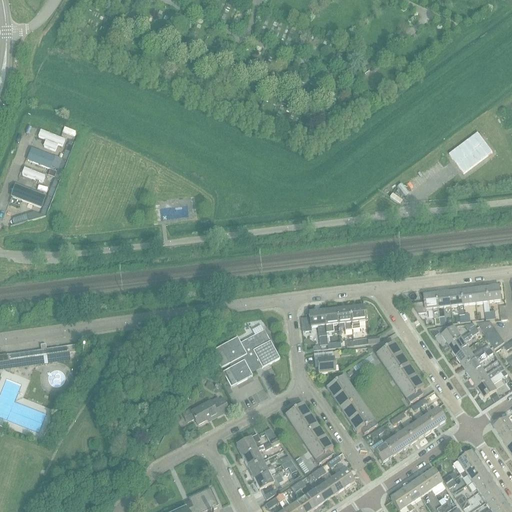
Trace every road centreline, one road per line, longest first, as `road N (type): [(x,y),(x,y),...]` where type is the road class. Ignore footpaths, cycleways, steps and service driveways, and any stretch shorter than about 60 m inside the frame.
road 1 (unclassified): [(0,253),(87,252),(511,200)]
road 2 (residential): [(0,340),(289,299)]
road 3 (residential): [(469,428),(380,287)]
road 4 (residential): [(380,287),(511,271)]
road 5 (residential): [(369,496),(469,428)]
